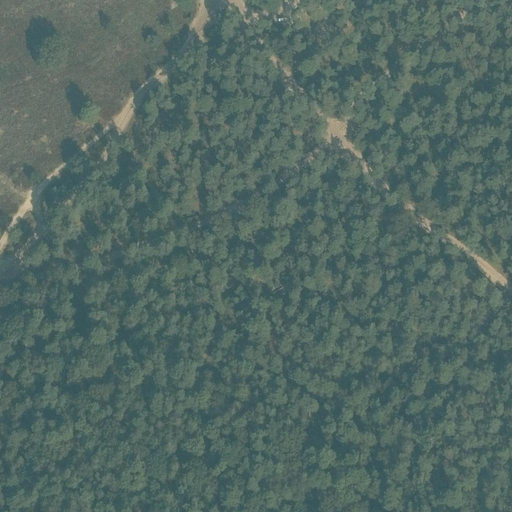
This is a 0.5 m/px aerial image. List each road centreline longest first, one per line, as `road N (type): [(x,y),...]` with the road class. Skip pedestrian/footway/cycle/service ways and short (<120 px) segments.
road 1 (track): [(0,281),(110,261),(224,218),(338,142),(391,73),(434,45),(478,0)]
road 2 (track): [(511,290),(454,252),(338,142),(226,0)]
road 3 (track): [(213,0),(77,164),(25,204),(0,257)]
